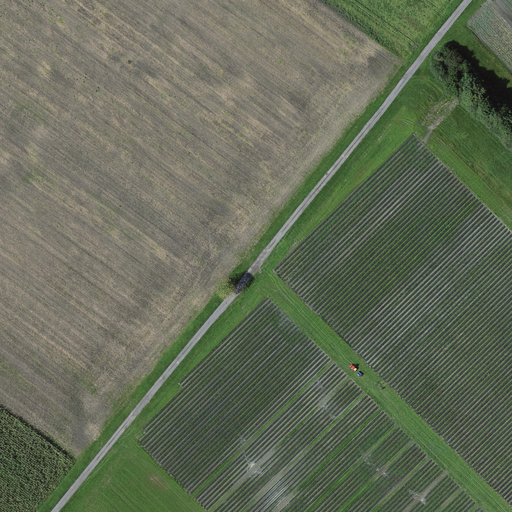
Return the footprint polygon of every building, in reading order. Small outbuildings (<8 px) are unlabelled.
[(0,215),(9,205),(0,197),(0,215)] [(10,205),(0,218),(0,250),(25,216),(10,205)] [(30,219),(0,257),(0,288),(45,231),(30,219)] [(0,326),(64,244),(48,233),(0,295),(0,326)] [(0,362),(82,258),(67,247),(0,332),(0,362)] [(84,259),(0,370),(0,437),(1,439),(117,285),(102,274),(103,273),(84,259)] [(19,452),(20,451),(38,464),(156,312),(140,300),(139,300),(122,287),(4,440),(19,452)] [(54,478),(175,327),(160,315),(39,466),(54,478)]
